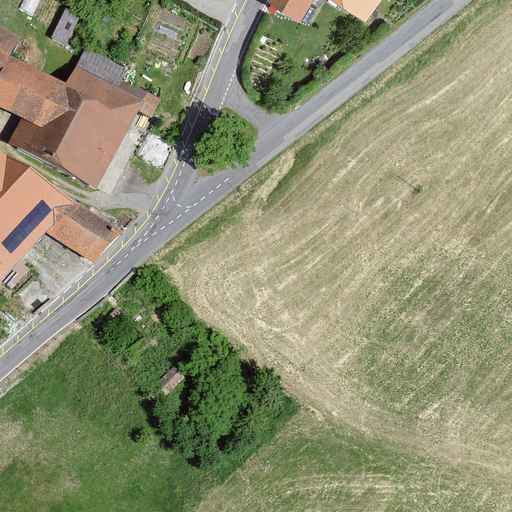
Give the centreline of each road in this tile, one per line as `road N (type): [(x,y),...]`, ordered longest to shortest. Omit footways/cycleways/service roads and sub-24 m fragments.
road 1 (tertiary): [(459,0),(280,141)]
road 2 (tertiary): [(154,232),(0,365)]
road 3 (tertiary): [(226,64),(154,232)]
road 4 (tertiary): [(280,141),(154,232)]
